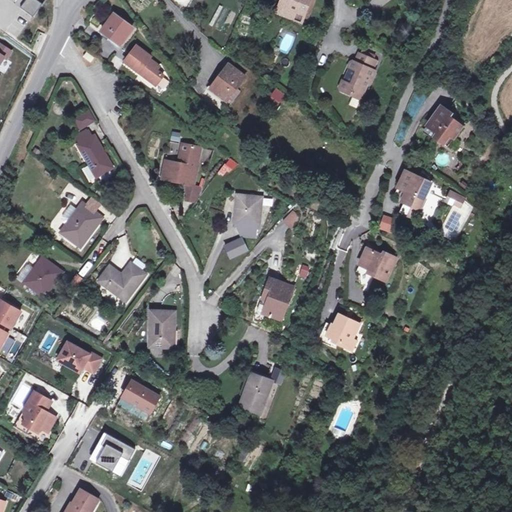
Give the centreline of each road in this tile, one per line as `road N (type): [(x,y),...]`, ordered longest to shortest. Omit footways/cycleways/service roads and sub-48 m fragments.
road 1 (residential): [(261,371),(263,343),(253,336),(215,372),(199,367),(192,274),(74,66),(54,50)]
road 2 (track): [(511,246),(403,511)]
road 3 (unclassified): [(0,164),(54,50)]
